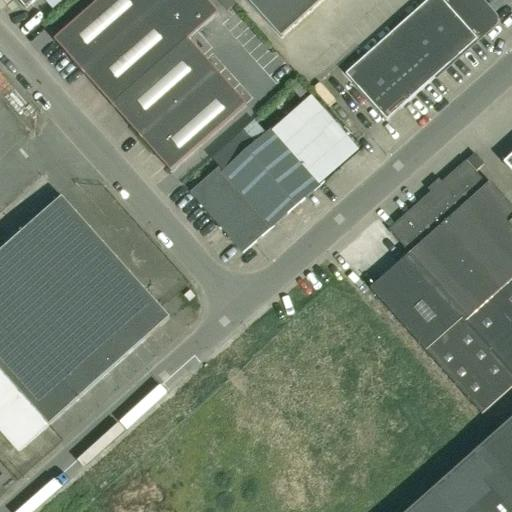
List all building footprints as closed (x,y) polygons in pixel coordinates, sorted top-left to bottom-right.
[(14,0),(24,10),(36,0),(14,0)] [(112,107),(187,40),(217,13),(205,0),(101,0),(54,42),(112,107)] [(245,0),(281,39),(296,25),(273,0),(245,0)] [(300,0),(273,0),(296,25),(311,12),(300,0)] [(324,0),(300,0),(311,12),(324,0)] [(495,24),(496,21),(496,19),(494,17),(479,0),(429,0),(345,75),(387,122),(494,26),(495,24)] [(187,40),(112,107),(171,173),(246,107),(187,40)] [(269,134),(223,174),(218,168),(188,195),(241,254),(267,231),(269,233),(317,191),(269,134)] [(467,162),(476,172),(485,165),(475,154),(467,162)] [(483,415),(511,388),(511,208),(490,183),(488,185),(476,172),(467,162),(467,161),(389,231),(410,255),(371,290),(483,415)] [(167,320),(61,200),(0,253),(0,430),(19,451),(167,320)] [(511,511),(511,420),(409,511),(511,511)]
